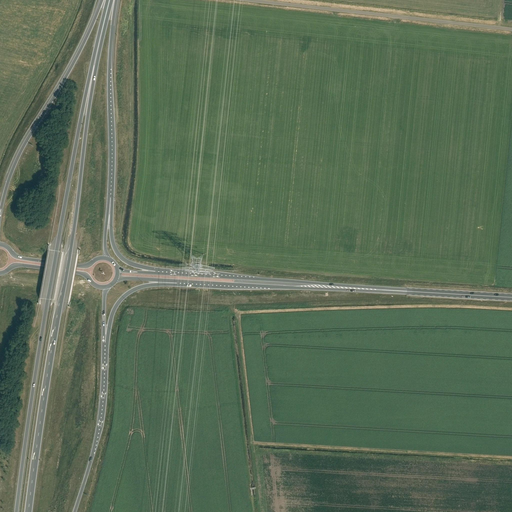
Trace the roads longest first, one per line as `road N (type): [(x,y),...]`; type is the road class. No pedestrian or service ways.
road 1 (trunk): [(98,42),(47,299),(16,511)]
road 2 (trunk): [(28,511),(98,42)]
road 3 (unclassified): [(247,0),(511,29)]
road 4 (trunk): [(103,0),(22,146),(0,213)]
road 5 (primary): [(375,289),(174,274)]
road 6 (trunk): [(108,197),(114,0)]
road 7 (primary): [(187,282),(375,289)]
road 8 (trunk): [(74,511),(96,437),(104,360)]
road 9 (primary): [(511,297),(375,289)]
road 10 (trunk): [(104,360),(111,315),(124,295),(187,282)]
